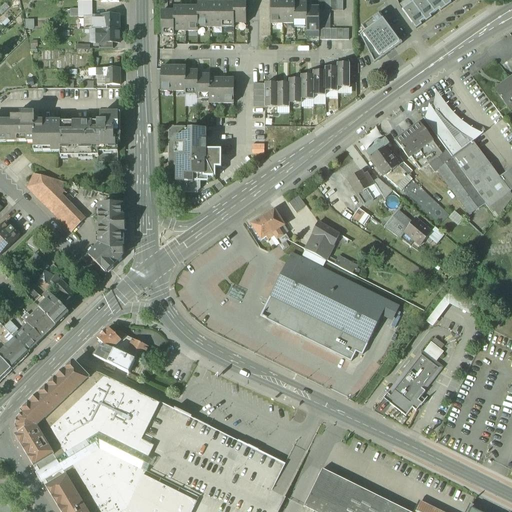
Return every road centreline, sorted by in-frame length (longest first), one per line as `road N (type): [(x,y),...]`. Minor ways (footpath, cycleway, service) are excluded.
road 1 (tertiary): [(187,333),(511,495)]
road 2 (tertiary): [(292,164),(511,15)]
road 3 (tertiary): [(144,190),(141,0)]
road 4 (tertiary): [(292,164),(190,225),(161,220),(144,190)]
road 5 (tertiary): [(149,271),(292,164)]
road 6 (unknown): [(325,441),(462,505)]
road 7 (tertiary): [(0,412),(101,314)]
road 8 (residential): [(94,271),(0,175)]
